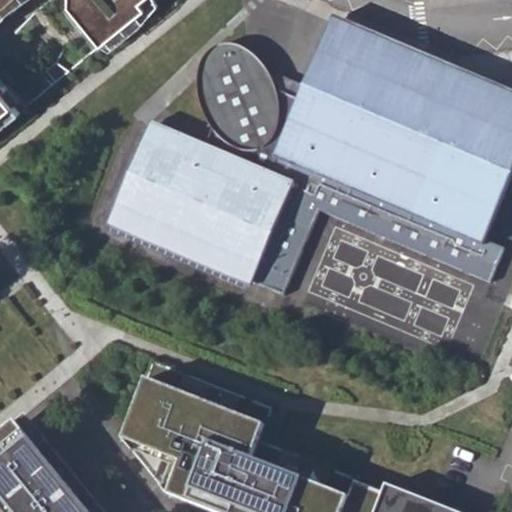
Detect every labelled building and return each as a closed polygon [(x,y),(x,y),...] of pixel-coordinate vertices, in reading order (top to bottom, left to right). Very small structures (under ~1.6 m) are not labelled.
[(0,0),(0,129),(27,108),(0,75),(0,9),(10,3),(13,0),(0,0)] [(71,0),(71,6),(103,45),(147,8),(142,2),(144,0),(71,0)] [(111,223),(285,296),(320,210),(488,282),(502,250),(484,241),(511,174),(511,99),(334,23),(308,85),(305,84),(303,87),(266,71),(259,58),(252,51),(243,46),(233,45),(224,45),(214,50),(207,55),(202,65),(200,73),(199,84),(201,101),(205,117),(213,131),(204,152),(151,129),(111,223)] [(43,74),(53,85),(70,71),(57,62),(43,74)] [(154,362),(124,439),(168,494),(214,511),(432,511),(358,483),(361,475),(359,474),(357,480),(261,442),(274,409),(154,362)] [(0,511),(90,511),(17,421),(0,434),(0,511)]
